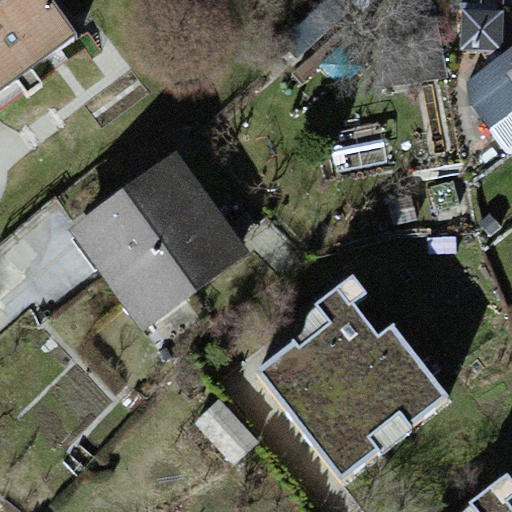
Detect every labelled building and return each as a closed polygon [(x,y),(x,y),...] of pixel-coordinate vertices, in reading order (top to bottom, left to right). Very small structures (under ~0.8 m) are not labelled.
[(0,0),(0,94),(77,37),(48,0),(0,0)] [(511,86),(511,65),(502,74),(511,86)] [(245,239),(176,146),(68,226),(138,319),(245,239)] [(430,391),(332,280),(234,365),(331,477),(430,391)] [(511,511),(511,508),(492,484),(457,511),(511,511)]
